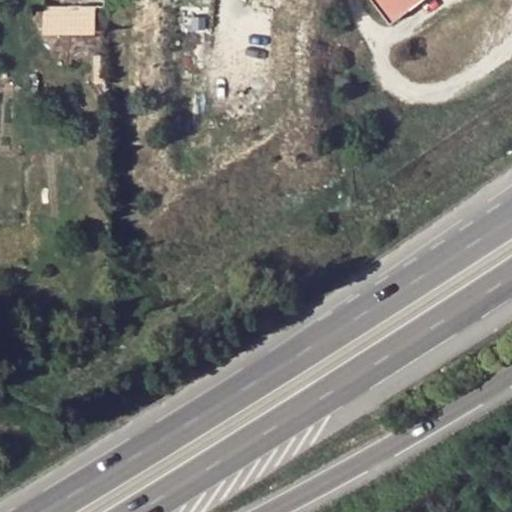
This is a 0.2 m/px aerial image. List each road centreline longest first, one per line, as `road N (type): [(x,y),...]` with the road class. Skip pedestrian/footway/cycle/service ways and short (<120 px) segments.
road 1 (trunk): [(511,233),(71,511)]
road 2 (trunk): [(154,511),(340,403),(511,288)]
road 3 (trunk): [(268,511),(511,378)]
